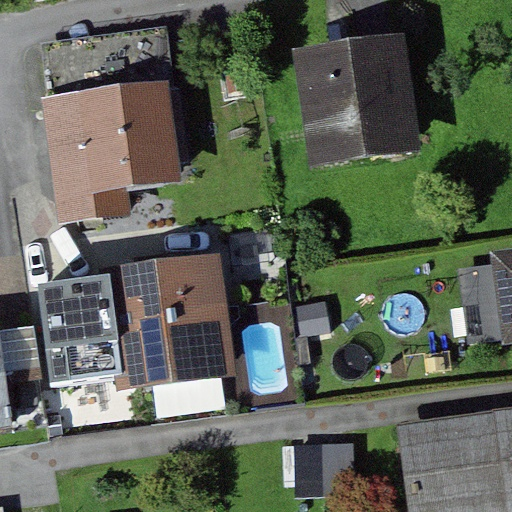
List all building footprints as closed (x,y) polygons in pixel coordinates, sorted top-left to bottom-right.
[(49,47),(57,104),(50,105),(67,229),(142,219),(139,196),(192,189),(178,86),(163,88),(156,33),(49,47)] [(414,40),(301,57),(318,176),(432,160),(414,40)] [(511,259),(499,262),(511,354),(511,353),(511,259)] [(55,283),(48,284),(64,408),(245,385),(229,261),(55,283)] [(4,331),(0,331),(0,447),(19,445),(4,331)] [(511,511),(511,415),(405,428),(415,511),(511,511)]
